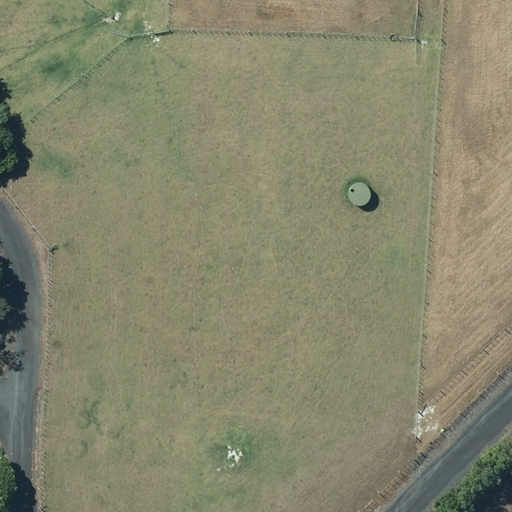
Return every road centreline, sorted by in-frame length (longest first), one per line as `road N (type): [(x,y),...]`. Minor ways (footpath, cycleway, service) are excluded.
road 1 (residential): [(0,229),(23,274),(0,449)]
road 2 (residential): [(381,511),(511,359)]
